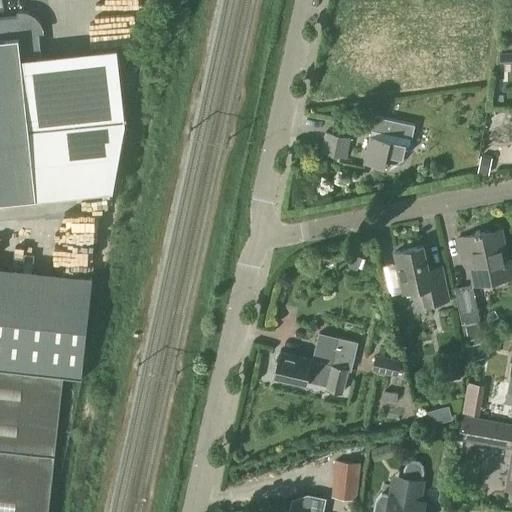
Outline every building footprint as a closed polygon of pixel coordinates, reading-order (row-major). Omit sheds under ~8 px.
[(0,200),(37,196),(22,58),(41,56),(39,31),(37,27),(35,22),(28,17),(23,15),(19,15),(0,17),(0,200)] [(511,42),(497,43),(497,52),(511,51),(511,42)] [(364,161),(385,166),(386,161),(391,162),(403,157),(407,138),(412,139),(415,124),(374,115),(364,161)] [(322,152),(345,157),(350,137),(326,132),(322,152)] [(481,156),(477,172),(488,174),(492,159),(481,156)] [(457,238),(461,258),(470,256),(476,283),(511,275),(511,259),(505,261),(498,229),(457,238)] [(394,251),(403,292),(421,288),(425,305),(448,300),(442,270),(429,273),(423,245),(394,251)] [(364,260),(349,255),(347,262),(351,268),(357,270),(357,268),(361,269),(364,260)] [(0,367),(63,374),(82,376),(92,277),(0,267),(0,367)] [(454,287),(462,323),(479,319),(472,283),(454,287)] [(463,329),(466,340),(478,338),(476,326),(463,329)] [(274,377),(305,384),(307,379),(327,384),(326,388),(342,391),(347,369),(351,369),(357,341),(318,332),(312,358),(280,351),(274,377)] [(467,347),(470,361),(484,358),(481,344),(467,347)] [(441,358),(446,382),(461,378),(456,355),(441,358)] [(372,370),(397,376),(400,362),(375,357),(372,370)] [(0,511),(48,511),(63,374),(0,367),(0,511)] [(384,401),(396,402),(397,394),(385,393),(384,401)] [(428,413),(431,425),(451,420),(447,407),(428,413)] [(459,439),(511,448),(511,454),(506,488),(509,489),(508,498),(511,504),(511,426),(463,418),(459,439)] [(373,451),(376,460),(392,455),(389,446),(373,451)] [(333,497),(354,499),(358,464),(336,462),(333,497)] [(398,488),(390,486),(388,496),(381,495),(376,501),(374,511),(422,511),(424,503),(418,502),(422,483),(420,482),(422,472),(421,467),(418,464),(411,462),(409,464),(405,469),(403,479),(400,478),(398,488)]
